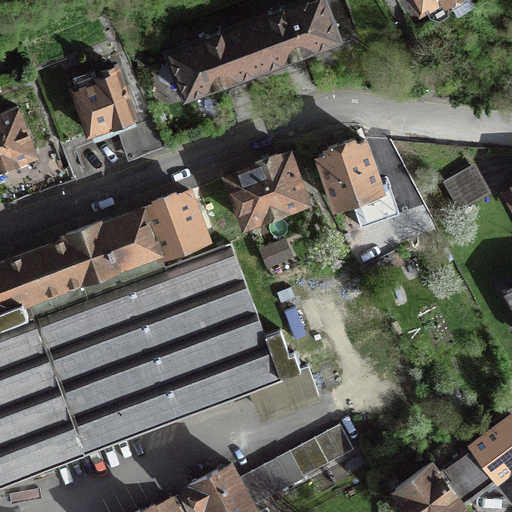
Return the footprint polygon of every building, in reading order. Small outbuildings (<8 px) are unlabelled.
[(265,13),(266,14),(220,32),(219,30),(203,36),(204,37),(166,52),(183,97),(219,83),(219,85),(222,83),(222,82),(228,80),(236,77),(236,78),(239,77),(239,76),(281,60),(281,61),(285,60),(284,59),(293,55),(298,53),(299,55),(302,53),(301,52),(337,39),(321,0),(303,0),(282,8),(281,7),(265,13)] [(411,0),(419,13),(440,0),(442,0),(445,4),(450,0),(411,0)] [(132,116),(122,89),(114,69),(101,74),(103,78),(71,90),(87,133),(132,116)] [(0,165),(33,153),(30,146),(16,108),(0,113),(0,165)] [(129,160),(163,147),(154,121),(120,134),(129,160)] [(326,148),(328,153),(317,157),(334,204),(379,189),(371,164),(363,141),(353,144),(351,140),(326,148)] [(253,164),(254,166),(225,177),(243,224),(303,201),(301,194),(302,193),(287,154),(276,158),(275,155),(253,164)] [(393,184),(385,160),(371,164),(379,189),(393,184)] [(458,209),(484,194),(470,168),(443,183),(458,209)] [(511,188),(501,195),(511,213),(511,188)] [(155,201),(156,204),(141,210),(158,255),(205,238),(188,192),(173,198),(172,195),(165,197),(155,201)] [(0,311),(158,255),(141,210),(98,226),(97,223),(64,236),(65,239),(0,263),(0,311)] [(0,483),(253,387),(263,416),(317,395),(306,366),(298,369),(292,353),(288,354),(279,330),(264,336),(229,244),(163,269),(158,255),(0,311),(0,483)] [(508,470),(511,476),(511,417),(437,472),(462,504),(508,470)] [(301,477),(351,450),(338,425),(237,479),(251,506),(302,478),(301,477)] [(451,511),(462,504),(437,472),(430,463),(394,490),(410,511),(451,511)] [(202,507),(204,511),(239,511),(251,506),(229,464),(216,472),(216,470),(186,486),(199,509),(202,507)] [(138,511),(139,511),(137,511),(176,511),(170,499),(153,507),(152,506),(140,511),(138,511)]
